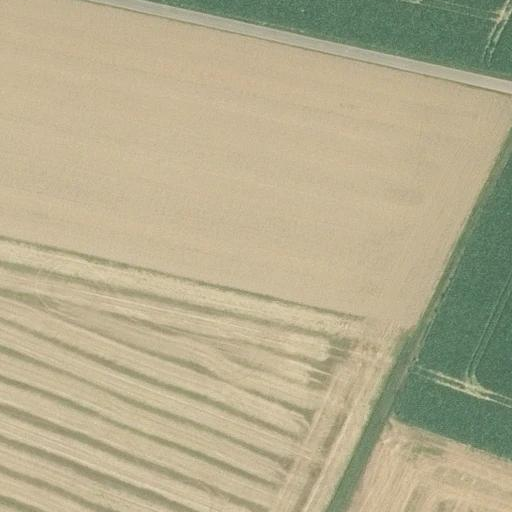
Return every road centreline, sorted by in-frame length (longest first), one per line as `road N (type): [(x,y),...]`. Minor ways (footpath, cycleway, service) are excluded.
road 1 (track): [(102,0),(511,90)]
road 2 (track): [(511,136),(336,511)]
